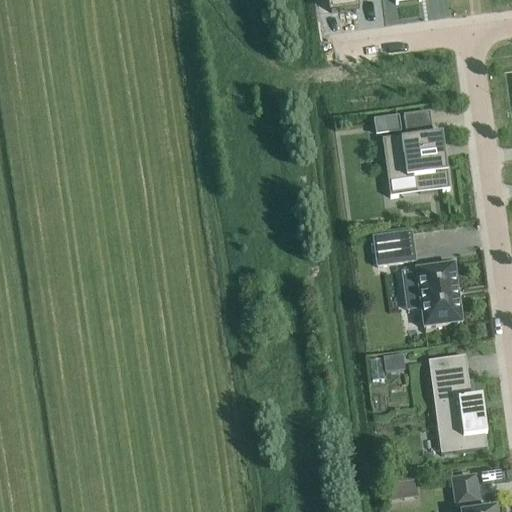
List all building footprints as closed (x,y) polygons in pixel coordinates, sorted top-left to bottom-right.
[(329,0),(331,13),(356,10),(354,0),(329,0)] [(399,119),(374,122),(374,124),(376,124),(377,136),(388,135),(399,133),(397,121),(399,121),(399,119)] [(406,138),(382,141),(383,144),(388,143),(389,152),(390,159),(396,158),(399,182),(417,180),(419,195),(450,192),(449,189),(445,190),(444,176),(448,176),(442,137),(407,142),(406,138)] [(411,234),(373,240),(377,269),(415,263),(411,234)] [(408,312),(421,310),(424,330),(462,325),(454,266),(416,271),(419,292),(405,294),(408,312)] [(384,361),(386,374),(404,372),(402,358),(384,361)] [(471,400),(469,381),(447,384),(445,361),(429,363),(432,388),(435,387),(435,388),(441,429),(452,427),(455,455),(487,450),(485,437),(487,437),(482,399),(471,400)] [(386,481),(388,495),(416,491),(414,477),(386,481)] [(496,511),(497,511),(487,511),(479,511),(478,505),(479,505),(476,478),(452,481),(455,508),(462,508),(462,511),(496,511)]
